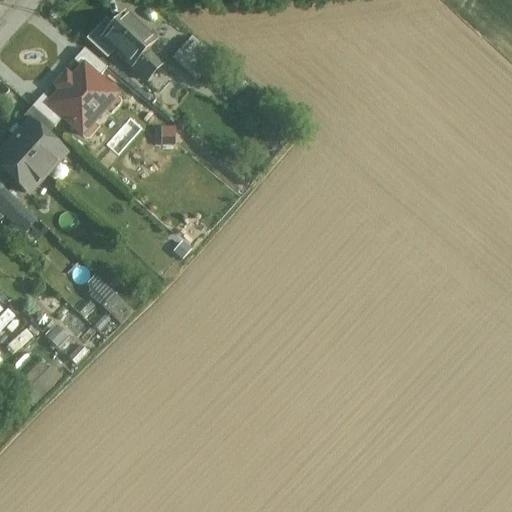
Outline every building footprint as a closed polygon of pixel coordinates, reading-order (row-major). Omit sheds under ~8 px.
[(156,43),(125,15),(101,41),(132,69),(156,43)] [(189,41),(172,60),(197,82),(215,62),(189,41)] [(118,97),(83,67),(48,107),(82,138),(118,97)] [(29,124),(30,124),(46,139),(54,129),(32,109),(23,119),(29,124)] [(30,124),(29,124),(12,143),(47,176),(57,164),(60,164),(64,159),(64,152),(59,147),(56,148),(46,139),(30,124)] [(47,176),(12,143),(0,155),(0,168),(11,179),(20,187),(20,190),(25,195),(32,194),(37,190),(37,187),(47,176)] [(0,186),(2,189),(11,179),(0,168),(0,186)] [(32,217),(4,191),(0,195),(0,213),(4,217),(18,231),(32,217)]
